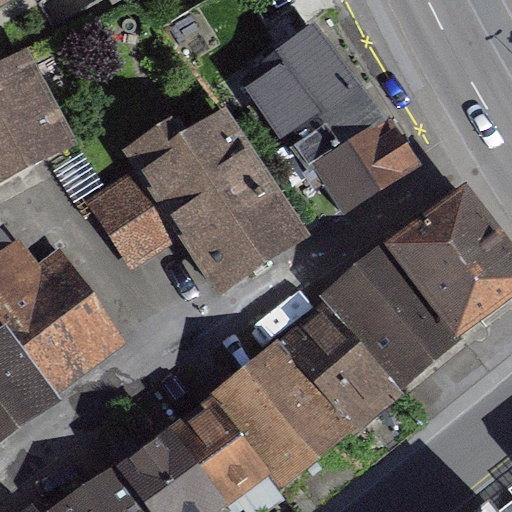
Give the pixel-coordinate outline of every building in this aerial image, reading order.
[(0,0),(0,11),(19,0),(0,0)] [(175,0),(155,14),(223,117),(248,101),(241,90),(252,83),(197,0),(175,0)] [(386,98),(331,28),(263,77),(270,87),(262,94),(298,146),(340,117),(345,123),(386,98)] [(45,53),(0,75),(0,198),(95,151),(45,53)] [(320,178),(406,123),(386,98),(345,123),(340,117),(298,146),(320,178)] [(237,298),(325,240),(243,115),(203,142),(193,126),(141,160),(149,171),(102,202),(144,265),(194,232),(237,298)] [(437,170),(406,123),(320,178),(331,195),(341,188),(360,219),(437,170)] [(475,341),(511,311),(511,250),(472,200),(405,253),(475,341)] [(68,397),(139,347),(72,254),(53,268),(34,242),(0,266),(0,350),(23,334),(68,397)] [(417,396),(475,341),(405,253),(336,302),(341,308),(417,396)] [(417,396),(341,308),(295,347),(372,436),(375,440),(421,400),(417,396)] [(68,397),(23,334),(0,350),(0,461),(3,465),(76,407),(68,397)] [(287,479),(297,492),(372,436),(295,347),(252,384),(243,372),(220,389),(230,402),(287,479)] [(287,479),(230,402),(188,433),(245,510),(287,479)] [(242,511),(245,510),(188,433),(132,473),(162,511),(242,511)] [(162,511),(132,473),(74,511),(162,511)]
